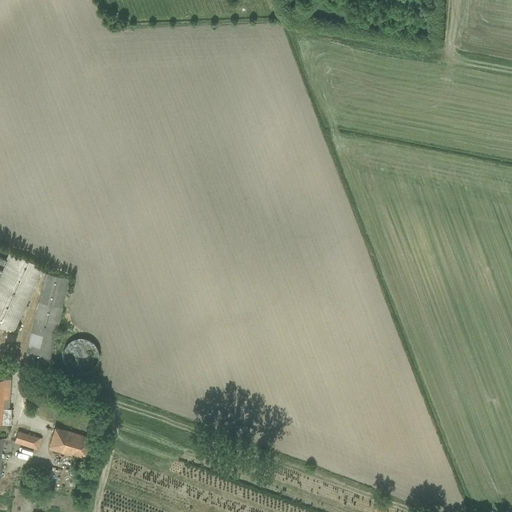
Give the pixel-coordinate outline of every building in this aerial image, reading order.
[(0,324),(13,331),(43,266),(9,250),(5,259),(0,256),(0,324)] [(68,277),(46,272),(38,301),(62,307),(68,277)] [(62,307),(38,301),(24,360),(30,361),(28,368),(40,371),(41,364),(48,366),(62,307)] [(0,423),(10,424),(11,408),(9,408),(10,378),(0,377),(0,423)] [(49,446),(48,449),(86,461),(87,458),(88,458),(94,438),(54,426),(48,445),(49,446)] [(18,430),(14,442),(38,450),(41,438),(39,437),(40,437),(18,430)]
